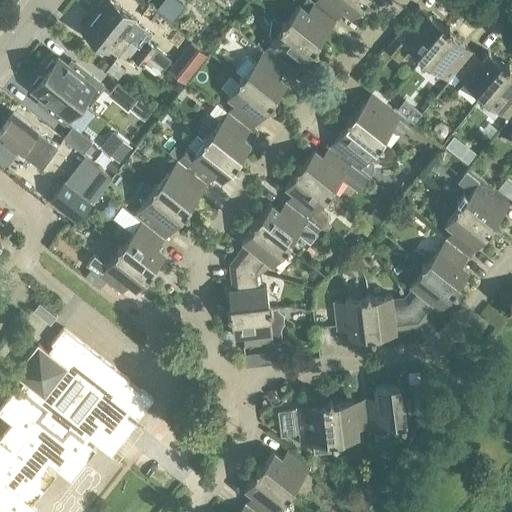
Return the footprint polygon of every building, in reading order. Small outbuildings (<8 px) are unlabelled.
[(109,0),(108,0),(96,16),(157,64),(164,69),(169,61),(156,51),(157,50),(146,42),(150,37),(141,30),(143,28),(133,21),(134,19),(109,0)] [(316,0),(314,3),(336,21),(344,12),(351,18),(364,2),(366,3),(369,3),(365,0),(316,0)] [(282,22),(318,51),(318,48),(316,47),(336,21),(314,3),(307,12),(299,6),(286,23),(285,22),(282,22)] [(151,71),(157,64),(96,16),(84,32),(109,52),(110,50),(119,58),(121,55),(130,62),(133,58),(144,66),(151,71)] [(419,61),(420,64),(450,28),(447,28),(445,30),(429,16),(423,23),(414,16),(395,38),(399,41),(389,52),(398,60),(408,48),(421,59),(419,61)] [(263,52),(286,70),(303,83),(313,72),(303,64),(313,50),(315,52),(318,51),(282,22),(282,25),(283,27),(263,52)] [(450,31),(450,28),(420,64),(423,64),(424,62),(440,75),(446,68),(455,76),(474,54),(449,33),(450,31)] [(185,83),(207,55),(191,42),(168,70),(185,83)] [(239,77),(275,106),(275,102),(273,101),(286,85),(279,78),(286,70),(263,52),(255,63),(247,57),(235,72),(241,76),(242,77),(239,77)] [(479,98),(479,101),(509,66),(506,66),(505,67),(489,53),(482,61),(474,54),(455,76),(480,96),(479,98)] [(48,71),(45,75),(82,104),(82,103),(88,108),(105,87),(75,64),(72,69),(58,58),(55,62),(53,60),(46,69),(48,71)] [(509,69),(509,66),(479,101),(483,101),(484,99),(508,120),(511,116),(511,73),(508,70),(509,69)] [(65,125),(82,104),(45,75),(43,78),(40,76),(33,85),(35,87),(32,91),(45,102),(41,107),(65,125)] [(228,113),(250,130),(270,105),(272,106),(275,106),(239,77),(239,80),(240,81),(227,98),(235,104),(228,113)] [(118,83),(109,95),(128,110),(137,98),(118,83)] [(347,119),(383,147),(383,144),(382,143),(395,126),(403,132),(405,132),(412,124),(394,111),(372,93),(351,119),(350,118),(347,119)] [(415,109),(407,119),(413,124),(421,114),(415,109)] [(204,138),(240,166),(240,163),(238,162),(251,145),(243,139),(250,130),(228,113),(208,138),(207,137),(204,138)] [(14,114),(0,133),(0,137),(22,155),(22,154),(43,169),(58,148),(48,140),(38,133),(38,132),(14,114)] [(348,123),(328,148),(368,179),(375,171),(374,161),(370,158),(379,146),(380,148),(383,147),(347,119),(347,122),(348,123)] [(73,128),(64,139),(83,154),(92,142),(73,128)] [(177,161),(208,185),(215,176),(223,182),(235,165),(237,167),(240,166),(204,138),(204,141),(198,136),(188,148),(177,161)] [(454,137),(446,147),(468,163),(475,153),(454,137)] [(133,148),(124,140),(112,156),(121,163),(133,148)] [(300,166),(297,167),(333,196),(333,192),(332,191),(341,179),(358,192),(368,179),(328,148),(321,157),(314,151),(301,167),(300,166)] [(86,157),(65,183),(92,204),(113,178),(86,157)] [(153,186),(189,215),(189,211),(187,210),(208,185),(177,161),(157,187),(156,186),(153,186)] [(330,216),(319,207),(329,195),(330,196),(333,196),(297,167),(297,170),(299,171),(285,188),(293,194),(286,202),(320,229),(330,216)] [(92,204),(65,183),(51,200),(78,222),(92,204)] [(456,204),(492,233),(492,230),(491,229),(511,203),(489,185),(481,194),(474,188),(460,205),(459,204),(456,204)] [(189,215),(153,186),(153,190),(155,191),(141,207),(149,213),(142,222),(164,240),(185,214),(186,215),(189,215)] [(257,221),(253,221),(290,250),(290,247),(289,246),(299,232),(311,241),(320,229),(286,202),(278,212),(271,206),(258,222),(257,221)] [(492,233),(456,204),(456,207),(458,208),(445,225),(452,231),(445,240),(468,258),(488,232),(490,234),(492,233)] [(239,258),(232,265),(260,273),(269,263),(273,266),(286,250),(287,251),(290,250),(253,221),(254,225),(255,226),(242,242),(246,246),(238,257),(239,258)] [(164,240),(142,222),(122,247),(120,246),(117,247),(154,276),(154,272),(152,271),(165,254),(158,248),(164,240)] [(468,258),(445,240),(425,265),(424,264),(421,265),(458,293),(457,290),(456,288),(469,272),(461,266),(468,258)] [(154,276),(117,247),(118,250),(119,251),(107,266),(94,257),(86,267),(99,277),(121,295),(129,285),(136,291),(149,275),(151,276),(154,276)] [(229,312),(227,315),(273,309),(271,307),(269,307),(266,286),(262,287),(260,273),(232,265),(233,276),(232,276),(233,290),(228,291),(231,311),(229,312)] [(458,293),(421,265),(421,268),(422,269),(409,285),(413,289),(405,299),(417,321),(427,316),(428,317),(436,306),(440,309),(453,292),(454,293),(458,293)] [(373,340),(367,294),(365,297),(365,299),(333,303),(336,331),(348,330),(349,339),(370,337),(370,339),(373,340)] [(417,321),(405,299),(392,301),(391,296),(370,298),(370,296),(367,294),(373,340),(375,338),(375,336),(396,334),(395,329),(409,327),(409,326),(417,321)] [(278,309),(273,309),(227,315),(230,317),(232,316),(234,337),(244,336),(245,348),(283,344),(281,329),(284,324),(283,315),(278,311),(278,309)] [(7,418),(14,423),(0,440),(0,511),(36,511),(37,511),(32,507),(44,491),(56,476),(46,467),(49,465),(71,483),(84,466),(97,450),(86,442),(89,439),(112,457),(125,441),(115,433),(130,413),(139,419),(154,400),(140,390),(147,381),(137,373),(131,382),(64,329),(46,351),(38,344),(14,375),(22,382),(0,410),(0,415),(6,420),(7,418)] [(376,398),(365,399),(368,428),(400,424),(400,426),(403,428),(407,423),(405,406),(401,406),(398,386),(375,388),(376,398)] [(335,445),(330,399),(328,402),(328,403),(282,409),(285,428),(280,435),(290,443),(292,437),(310,435),(311,444),(332,441),(333,443),(335,445)] [(332,401),(330,399),(335,445),(337,443),(337,441),(358,438),(357,429),(368,428),(365,399),(333,403),(332,401)] [(256,469),(292,497),(292,493),(291,492),(311,466),(288,448),(281,458),(273,452),(260,469),(259,467),(256,469)] [(252,496),(245,504),(255,511),(275,511),(288,496),(290,497),(292,497),(256,469),(256,471),(258,473),(244,490),(252,496)] [(349,500),(344,506),(350,511),(362,511),(363,511),(366,508),(353,496),(349,500)]
